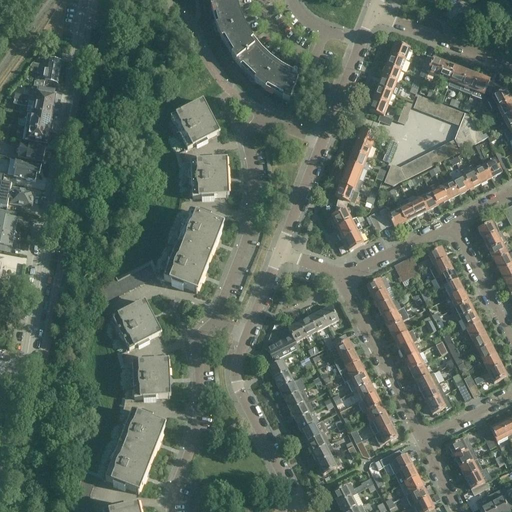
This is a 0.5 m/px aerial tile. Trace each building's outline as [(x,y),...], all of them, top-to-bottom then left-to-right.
[(209,0),(211,10),(214,9),(219,27),(216,28),(222,41),(225,40),(234,56),(232,58),(241,69),(243,67),(256,79),(254,82),(266,91),(268,88),(284,97),(283,100),(290,103),(298,81),(294,79),(294,78),(292,77),(293,75),(281,69),(271,61),(261,52),(253,41),(246,30),(241,18),(238,5),(236,0),(209,0)] [(392,52),(391,56),(406,61),(410,50),(395,44),(392,52)] [(401,73),(406,61),(391,56),(390,59),(389,59),(386,67),(401,73)] [(428,70),(433,59),(427,57),(423,68),(428,70)] [(38,65),(33,64),(32,67),(38,68),(38,70),(60,74),(62,63),(44,59),(42,66),(38,65)] [(439,79),(445,64),(441,63),(441,62),(433,59),(433,60),(433,59),(428,70),(427,74),(428,74),(439,79)] [(450,83),(456,68),(448,65),(445,64),(439,79),(450,83)] [(397,84),(401,73),(386,67),(383,75),(384,75),(382,78),(397,84)] [(427,74),(428,70),(423,68),(420,77),(425,79),(428,74),(427,74)] [(461,87),(467,73),(463,71),(464,71),(456,68),(450,83),(461,87)] [(58,85),(60,74),(38,70),(37,73),(41,73),(40,81),(35,82),(34,88),(40,89),(40,90),(43,90),(44,90),(45,82),(58,85)] [(474,92),(480,77),(471,74),(470,74),(467,73),(461,87),(474,92)] [(490,81),(480,77),(474,92),(484,96),(483,101),(488,103),(495,85),(489,83),(490,81)] [(392,95),(397,84),(382,78),(381,82),(380,82),(378,89),(392,95)] [(501,87),(495,85),(488,103),(492,111),(498,109),(511,102),(510,98),(506,91),(503,92),(501,87)] [(388,106),(392,95),(378,89),(375,97),(373,101),(388,106)] [(44,90),(43,90),(40,90),(39,92),(37,92),(37,93),(36,93),(35,99),(15,95),(14,101),(21,102),(22,101),(28,102),(29,103),(53,108),(55,97),(50,96),(50,92),(44,90)] [(419,112),(424,100),(418,98),(414,109),(419,112)] [(425,114),(430,102),(424,100),(419,112),(425,114)] [(51,118),(53,108),(29,103),(28,102),(22,101),(21,102),(14,101),(13,105),(33,109),(32,114),(30,114),(30,115),(32,115),(51,118)] [(383,118),(388,106),(373,101),(372,104),(369,112),(380,117),(378,122),(390,127),(392,121),(389,119),(383,118)] [(431,116),(436,104),(430,102),(425,114),(431,116)] [(511,102),(498,109),(503,119),(511,114),(511,102)] [(175,137),(175,138),(176,140),(177,142),(179,144),(181,146),(183,150),(175,154),(179,169),(188,168),(188,173),(188,175),(187,178),(187,180),(187,183),(187,184),(187,186),(188,188),(188,190),(188,191),(189,193),(190,202),(202,201),(202,204),(214,203),(214,200),(228,200),(228,191),(229,191),(228,171),(227,171),(226,163),(212,163),(212,161),(200,161),(200,164),(182,165),(180,156),(196,148),(197,150),(208,145),(207,142),(219,136),(215,128),(216,128),(207,110),(206,111),(202,103),(190,109),(189,107),(178,113),(179,115),(171,119),(175,128),(173,129),(173,132),(174,134),(175,137)] [(437,119),(441,107),(436,104),(431,116),(437,119)] [(443,121),(447,109),(441,107),(437,119),(443,121)] [(404,126),(407,117),(410,110),(404,108),(398,123),(404,126)] [(449,123),(453,111),(447,109),(443,121),(449,123)] [(454,125),(459,113),(453,111),(449,123),(454,125)] [(460,128),(465,116),(459,113),(454,125),(460,128)] [(511,114),(503,119),(509,130),(511,128),(511,114)] [(49,133),(51,118),(32,115),(30,115),(29,119),(27,119),(25,129),(49,133)] [(469,117),(465,116),(460,128),(455,141),(461,153),(482,142),(469,117)] [(511,128),(509,130),(503,133),(509,144),(511,142),(511,128)] [(46,146),(49,133),(25,129),(22,141),(27,142),(26,142),(31,143),(31,147),(42,149),(42,145),(46,146)] [(375,130),(373,135),(361,131),(358,139),(359,139),(357,142),(372,148),(376,137),(385,140),(387,134),(375,130)] [(461,153),(455,141),(449,144),(455,156),(461,153)] [(368,159),(372,148),(357,142),(356,146),(356,145),(353,153),(368,159)] [(391,142),(385,158),(391,160),(397,145),(391,142)] [(9,157),(8,158),(38,163),(39,158),(44,159),(46,151),(11,144),(11,145),(13,145),(10,157),(9,157)] [(455,156),(449,144),(444,147),(450,158),(455,156)] [(450,158),(444,147),(438,150),(444,161),(450,158)] [(479,147),(475,149),(478,154),(482,162),(486,160),(479,147)] [(444,161),(438,150),(433,153),(438,164),(444,161)] [(372,160),(368,159),(353,153),(350,161),(348,165),(367,172),(372,160)] [(438,164),(433,153),(427,155),(433,167),(438,164)] [(433,167),(427,155),(422,158),(428,170),(433,167)] [(511,170),(503,156),(497,159),(505,173),(511,170)] [(428,170),(422,158),(416,161),(422,173),(428,170)] [(41,166),(11,160),(10,160),(8,167),(16,169),(14,178),(20,179),(20,181),(26,182),(26,181),(35,182),(37,173),(40,174),(41,166)] [(482,162),(484,167),(491,180),(502,174),(495,161),(489,164),(487,160),(486,160),(482,162)] [(422,173),(416,161),(410,164),(416,175),(422,173)] [(416,175),(410,164),(405,167),(411,178),(416,175)] [(363,183),(367,172),(348,165),(347,168),(344,176),(363,183)] [(406,181),(400,170),(392,166),(389,172),(384,184),(393,188),(406,181)] [(411,178),(405,167),(400,170),(406,181),(411,178)] [(480,185),(491,180),(484,167),(473,172),(480,185)] [(383,179),(386,172),(380,170),(377,176),(383,179)] [(469,191),(480,185),(473,172),(467,175),(466,173),(461,175),(469,191)] [(469,191),(461,175),(460,173),(450,179),(452,183),(459,197),(469,191)] [(359,194),(363,183),(344,176),(341,183),(340,187),(354,193),(359,194)] [(448,202),(459,197),(452,183),(441,188),(448,202)] [(350,204),(354,193),(340,187),(338,190),(335,198),(339,200),(350,204)] [(437,207),(448,202),(441,188),(430,194),(437,207)] [(8,203),(11,204),(11,205),(31,208),(31,207),(33,206),(33,203),(32,202),(33,194),(30,193),(14,190),(13,197),(9,196),(8,203)] [(427,213),(437,207),(430,194),(420,199),(427,213)] [(416,218),(427,213),(420,199),(409,205),(416,218)] [(349,206),(350,204),(339,200),(335,216),(331,218),(334,223),(332,224),(335,230),(337,229),(352,221),(346,210),(347,205),(349,206)] [(405,224),(416,218),(409,205),(407,201),(396,206),(398,210),(405,224)] [(405,224),(398,210),(388,216),(393,226),(394,229),(405,224)] [(0,211),(0,231),(15,234),(17,220),(6,218),(7,213),(0,211)] [(184,290),(197,295),(200,287),(201,287),(209,269),(207,269),(213,253),(214,254),(222,236),(220,235),(224,227),(211,222),(212,219),(200,215),(199,217),(188,213),(185,221),(184,222),(183,223),(182,225),(181,227),(179,230),(179,232),(178,235),(178,237),(177,240),(172,254),(170,256),(169,258),(168,260),(166,263),(166,264),(165,266),(165,268),(164,271),(164,273),(162,277),(159,276),(152,262),(95,291),(102,306),(156,279),(172,285),(171,288),(183,292),(184,290)] [(393,226),(388,216),(387,215),(382,217),(388,228),(393,226)] [(383,231),(377,220),(375,216),(369,219),(375,230),(377,234),(383,231)] [(388,228),(382,217),(377,220),(383,231),(388,228)] [(358,233),(352,221),(337,229),(340,235),(338,236),(341,242),(343,241),(358,233)] [(478,231),(483,241),(497,235),(497,234),(491,224),(478,231)] [(12,248),(15,234),(0,231),(0,252),(5,253),(6,247),(12,248)] [(362,231),(358,233),(343,241),(345,246),(344,247),(347,253),(348,252),(349,253),(350,252),(350,253),(353,251),(368,243),(366,239),(362,231)] [(501,232),(497,234),(497,235),(483,241),(489,252),(502,245),(503,246),(506,244),(501,232)] [(508,256),(503,246),(502,245),(489,252),(494,263),(508,256)] [(428,256),(434,267),(447,260),(441,249),(428,256)] [(511,266),(511,263),(508,256),(494,263),(500,273),(511,266)] [(412,259),(406,261),(412,273),(413,273),(418,270),(412,259)] [(453,271),(447,260),(434,267),(439,278),(453,271)] [(412,273),(406,261),(401,264),(407,276),(409,275),(412,273)] [(407,276),(401,264),(394,268),(400,280),(405,277),(407,276)] [(511,266),(500,273),(505,284),(511,280),(511,266)] [(453,271),(439,278),(435,280),(440,291),(445,289),(458,282),(453,271)] [(367,287),(372,298),(390,289),(384,278),(367,287)] [(420,279),(413,283),(416,289),(423,286),(420,279)] [(464,293),(458,282),(445,289),(450,300),(464,293)] [(395,300),(390,289),(372,298),(377,309),(391,302),(395,300)] [(469,303),(464,293),(450,300),(456,310),(469,303)] [(396,313),(391,302),(377,309),(383,320),(396,313)] [(474,314),(469,303),(456,310),(461,321),(474,314)] [(126,491),(139,496),(148,473),(155,454),(156,455),(163,436),(162,436),(165,428),(153,423),(153,420),(142,416),(141,418),(124,411),(126,403),(144,402),(144,404),(156,404),(156,401),(170,400),(169,392),(171,392),(170,372),(169,372),(168,363),(154,364),(154,361),(142,362),(142,365),(124,366),(122,357),(138,349),(139,351),(150,345),(149,343),(161,337),(157,329),(158,328),(149,311),(148,311),(144,304),(132,310),(131,308),(119,313),(121,316),(110,321),(114,329),(114,330),(114,332),(115,334),(116,336),(117,339),(118,341),(119,343),(121,345),(123,347),(125,351),(117,355),(121,370),(130,369),(130,374),(130,375),(129,376),(129,378),(129,379),(129,382),(129,384),(129,387),(129,388),(130,389),(130,391),(131,394),(131,399),(122,399),(120,414),(128,417),(126,422),(125,424),(124,426),(123,427),(122,428),(121,430),(120,433),(120,435),(119,438),(119,439),(119,440),(113,455),(113,456),(112,457),(110,459),(109,462),(108,464),(107,466),(107,469),(106,470),(106,472),(106,474),(104,478),(82,469),(71,498),(74,511),(138,511),(138,509),(124,511),(124,510),(113,511),(92,511),(90,502),(90,501),(90,496),(91,496),(97,479),(114,486),(113,489),(125,493),(126,491)] [(324,312),(321,314),(328,328),(339,322),(331,308),(324,312)] [(402,324),(396,313),(383,320),(389,331),(402,324)] [(328,328),(321,314),(317,316),(310,319),(317,334),(328,328)] [(480,324),(474,314),(461,321),(466,331),(480,324)] [(317,334),(310,319),(302,323),(299,325),(306,339),(317,334)] [(283,322),(274,326),(277,332),(286,327),(283,322)] [(408,335),(402,324),(389,331),(394,342),(408,335)] [(485,335),(480,324),(466,331),(472,342),(485,335)] [(306,339),(299,325),(296,327),(295,326),(288,330),(292,337),(296,345),(306,339)] [(412,332),(408,335),(394,342),(399,352),(413,345),(417,343),(412,332)] [(491,346),(485,335),(472,342),(478,353),(491,346)] [(335,348),(348,342),(345,336),(330,344),(334,350),(335,349),(335,348)] [(300,352),(296,345),(292,337),(267,350),(275,366),(282,362),(282,361),(300,352)] [(348,342),(335,348),(335,349),(334,350),(331,351),(334,357),(338,355),(341,360),(354,353),(348,342)] [(419,350),(416,351),(413,345),(399,352),(405,362),(418,356),(421,354),(419,350)] [(496,357),(491,346),(478,353),(483,363),(496,357)] [(359,363),(354,353),(341,360),(346,370),(359,363)] [(424,366),(418,356),(405,362),(410,373),(424,366)] [(502,367),(496,357),(483,363),(488,374),(502,367)] [(288,373),(282,362),(275,366),(268,369),(272,377),(274,380),(288,373)] [(365,374),(359,363),(346,370),(352,381),(365,374)] [(429,377),(424,366),(410,373),(416,384),(429,377)] [(502,367),(488,374),(484,376),(486,381),(491,379),(494,385),(507,378),(502,367)] [(294,384),(288,373),(274,380),(276,383),(275,384),(279,391),(294,384)] [(365,374),(352,381),(347,383),(353,394),(357,391),(370,385),(365,374)] [(435,388),(429,377),(416,384),(421,394),(435,388)] [(299,394),(294,384),(279,391),(283,398),(285,401),(299,394)] [(376,395),(370,385),(357,391),(362,402),(376,395)] [(480,397),(474,386),(468,389),(474,400),(480,397)] [(440,399),(435,388),(421,394),(427,405),(440,399)] [(471,401),(466,390),(460,393),(465,404),(471,401)] [(310,415),(299,394),(285,401),(287,405),(286,405),(294,420),(294,419),(296,423),(310,415)] [(376,395),(362,402),(358,404),(363,415),(368,413),(381,406),(376,395)] [(445,396),(440,399),(427,405),(432,416),(445,410),(446,412),(451,409),(445,396)] [(387,417),(381,406),(368,413),(373,424),(387,417)] [(313,414),(310,415),(296,423),(298,426),(297,426),(301,434),(316,427),(319,425),(313,414)] [(387,417),(373,424),(369,426),(374,437),(392,428),(387,417)] [(511,441),(511,420),(511,419),(501,425),(508,438),(510,443),(511,441)] [(508,438),(501,425),(490,430),(497,444),(508,438)] [(321,437),(316,427),(301,434),(305,441),(309,447),(308,448),(312,455),(326,448),(326,447),(330,446),(324,435),(321,437)] [(398,438),(392,428),(374,437),(377,441),(380,448),(398,438)] [(480,432),(482,435),(488,447),(494,444),(486,429),(480,432)] [(467,439),(462,441),(449,448),(454,459),(468,452),(472,450),(467,439)] [(367,454),(362,443),(356,446),(362,458),(365,456),(365,455),(367,454)] [(332,458),(326,448),(312,455),(316,462),(318,466),(332,458)] [(473,463),(468,452),(454,459),(460,470),(473,463)] [(395,476),(399,474),(412,467),(407,456),(389,465),(395,476)] [(334,463),(332,458),(318,466),(320,469),(319,469),(323,477),(337,469),(341,467),(337,461),(334,463)] [(479,474),(473,463),(460,470),(465,481),(479,474)] [(418,478),(412,467),(399,474),(405,485),(418,478)] [(484,484),(479,474),(465,481),(471,491),(482,486),(482,485),(484,484)] [(423,489),(418,478),(405,485),(400,487),(405,498),(410,495),(410,496),(423,489)] [(486,483),(484,484),(482,485),(482,486),(471,491),(474,497),(489,489),(486,483)] [(336,502),(338,505),(356,496),(351,485),(332,494),(336,502)] [(429,500),(423,489),(410,496),(416,506),(429,500)] [(509,511),(508,510),(511,508),(511,505),(506,493),(500,496),(502,498),(491,504),(495,511),(509,511)] [(340,511),(350,511),(361,507),(362,506),(357,496),(356,496),(338,505),(340,508),(339,509),(340,511)] [(429,511),(434,510),(429,500),(416,506),(411,509),(412,511),(429,511)] [(495,511),(491,504),(489,500),(484,503),(486,506),(480,510),(481,511),(495,511)]
